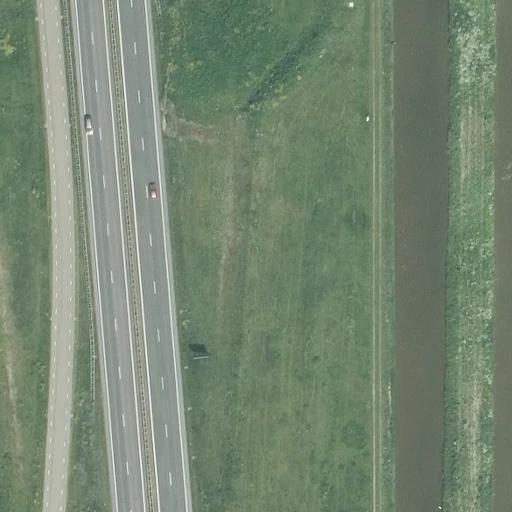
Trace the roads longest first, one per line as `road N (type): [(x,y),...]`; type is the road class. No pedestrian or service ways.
road 1 (trunk): [(84,0),(131,511)]
road 2 (trunk): [(172,511),(131,0)]
road 3 (unclassified): [(47,0),(63,260),(52,511)]
road 4 (track): [(375,511),(373,0)]
